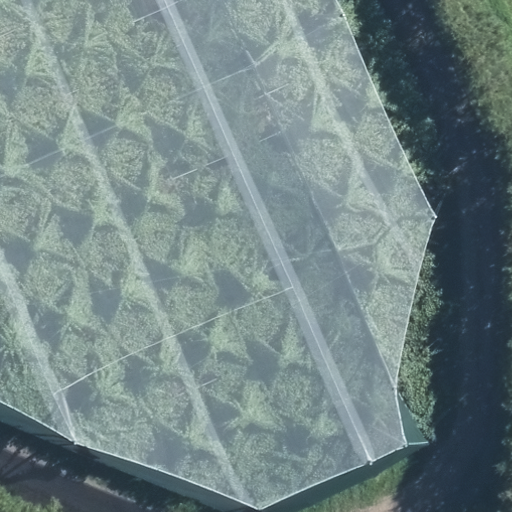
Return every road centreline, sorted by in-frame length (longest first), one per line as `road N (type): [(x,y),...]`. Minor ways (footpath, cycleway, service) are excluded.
road 1 (track): [(386,0),(466,238),(459,390),(396,511)]
road 2 (track): [(178,511),(64,445),(0,422)]
